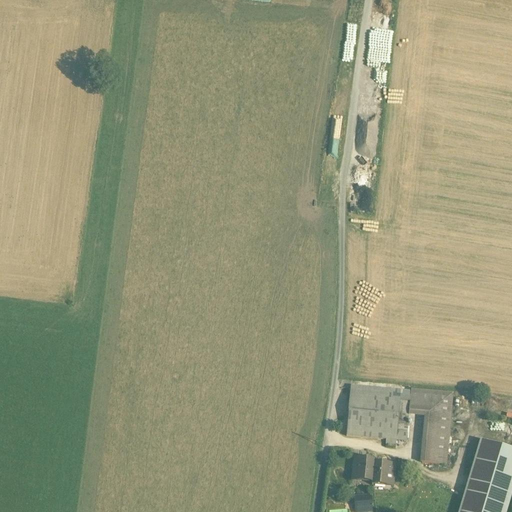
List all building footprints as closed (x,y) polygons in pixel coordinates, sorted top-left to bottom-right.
[(355,1),(348,13),(355,18),(363,5),(355,1)] [(347,40),(355,41),(357,23),(348,22),(347,40)] [(401,392),(351,387),(347,437),(387,441),(397,441),(398,432),(399,415),(401,392)] [(409,419),(427,421),(422,464),(445,466),(453,397),(412,392),(409,416),(409,419)] [(409,416),(399,415),(398,432),(408,433),(409,419),(409,416)] [(407,442),(408,433),(398,432),(397,441),(407,442)] [(506,511),(511,494),(511,450),(482,442),(460,511),(506,511)] [(375,462),(359,460),(358,480),(373,481),(372,484),(373,484),(375,464),(375,462)] [(375,464),(373,484),(373,487),(374,484),(389,485),(391,466),(375,464)] [(373,511),(373,502),(357,503),(357,511),(373,511)]
